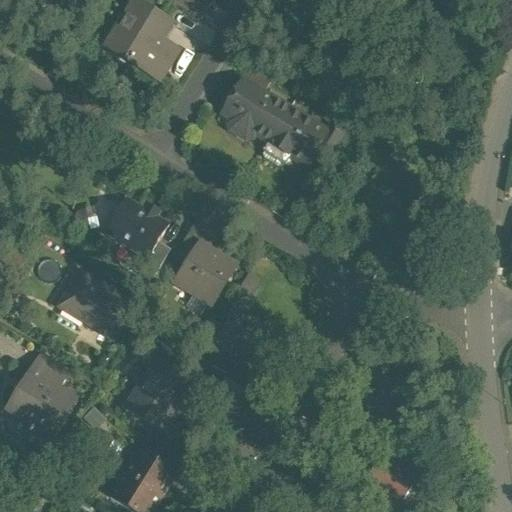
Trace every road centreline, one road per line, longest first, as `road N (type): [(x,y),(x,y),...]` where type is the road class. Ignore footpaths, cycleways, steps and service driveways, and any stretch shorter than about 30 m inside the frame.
road 1 (residential): [(358,291),(331,371),(244,511)]
road 2 (residential): [(155,166),(358,291)]
road 3 (tertiary): [(511,102),(483,319)]
road 4 (residential): [(155,166),(259,0)]
road 5 (tertiary): [(483,319),(486,441),(498,511)]
road 6 (residential): [(0,70),(155,166)]
road 7 (residential): [(358,291),(483,319)]
